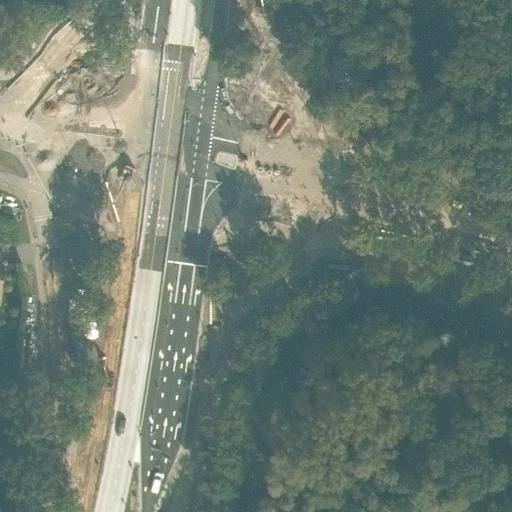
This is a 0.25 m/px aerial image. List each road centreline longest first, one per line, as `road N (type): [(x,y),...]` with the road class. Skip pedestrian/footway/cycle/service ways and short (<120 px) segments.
road 1 (secondary): [(133,157),(84,511)]
road 2 (secondary): [(142,511),(200,171)]
road 3 (tertiary): [(317,197),(511,255)]
road 4 (tertiary): [(511,229),(323,170)]
road 5 (unclassified): [(323,170),(333,128),(329,83),(320,40),(293,0)]
road 6 (secondary): [(204,140),(221,0)]
road 7 (unclassified): [(34,116),(42,71),(95,0)]
road 8 (secondary): [(153,0),(136,127)]
road 9 (tertiary): [(323,170),(204,140)]
